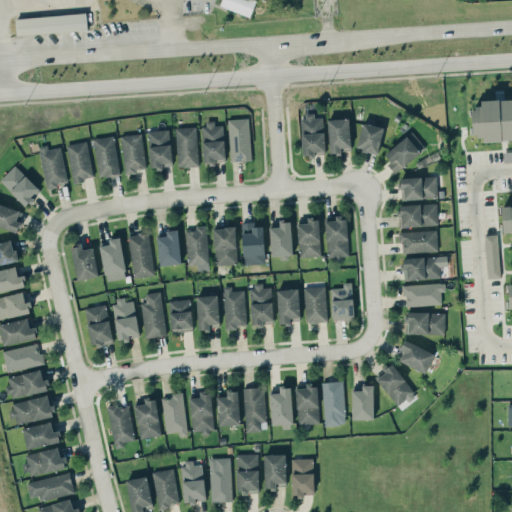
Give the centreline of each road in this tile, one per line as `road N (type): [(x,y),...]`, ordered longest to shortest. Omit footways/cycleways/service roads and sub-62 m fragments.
road 1 (secondary): [(0,94),(511,60)]
road 2 (residential): [(116,511),(49,240),(65,211)]
road 3 (residential): [(377,331),(363,343),(80,381)]
road 4 (residential): [(65,211),(365,180)]
road 5 (secondary): [(273,44),(0,62)]
road 6 (residential): [(511,169),(481,172),(474,181),(487,336),(511,344)]
road 7 (secondary): [(511,27),(333,40)]
road 8 (residential): [(365,180),(377,331)]
road 9 (residential): [(288,185),(273,44)]
